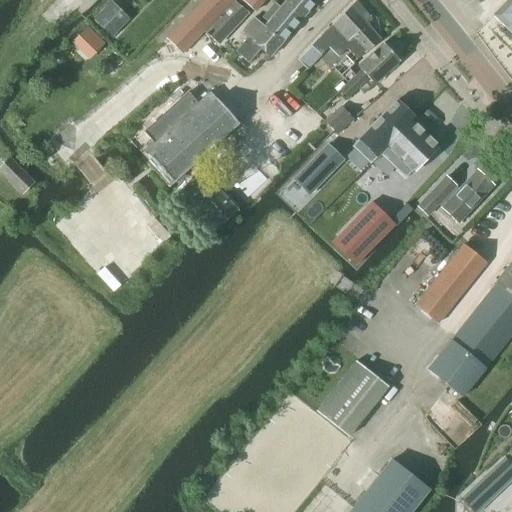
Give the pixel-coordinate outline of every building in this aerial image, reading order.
[(203,32),(232,0),(202,0),(166,39),(182,54),(203,32)] [(233,0),(232,0),(203,32),(205,34),(204,35),(207,38),(208,37),(217,45),(247,13),(233,0)] [(240,0),(255,13),(265,0),(240,0)] [(291,33),(315,4),(309,0),(288,0),(273,18),(291,33)] [(511,0),(509,0),(493,17),(511,34),(511,0)] [(367,25),(372,20),(356,2),(298,62),(307,71),(328,48),(338,58),(347,50),(357,61),(380,40),(367,25)] [(270,58),(291,33),(273,18),(264,29),(253,20),(242,33),(249,38),(236,54),(248,64),(260,49),(270,58)] [(366,78),(373,86),(398,63),(383,44),(357,67),(360,71),(354,76),(346,83),(347,84),(338,91),(346,99),(360,86),(360,83),(366,78)] [(216,100),(216,101),(210,94),(145,152),(151,159),(171,182),(236,123),(216,100)] [(379,155),(411,122),(414,120),(395,101),(351,148),(360,157),(370,166),(379,155)] [(338,137),(353,121),(353,120),(343,110),(328,126),(338,137)] [(414,125),(411,122),(379,155),(394,169),(404,180),(411,172),(412,173),(437,147),(422,132),(423,131),(416,124),(414,125)] [(326,146),(293,180),(309,196),(342,161),(326,146)] [(457,226),(493,189),(477,173),(459,192),(446,179),(417,209),(427,218),(437,207),(457,226)] [(206,179),(186,197),(205,217),(217,230),(237,212),(239,210),(226,197),(224,198),(206,179)] [(331,244),(354,266),(393,226),(370,204),(331,244)] [(438,325),(487,264),(464,246),(416,307),(438,325)] [(511,262),(496,283),(497,284),(428,371),(462,399),(511,336),(511,262)] [(348,438),(388,388),(355,362),(315,412),(348,438)] [(413,511),(430,491),(390,460),(348,511),(413,511)]
